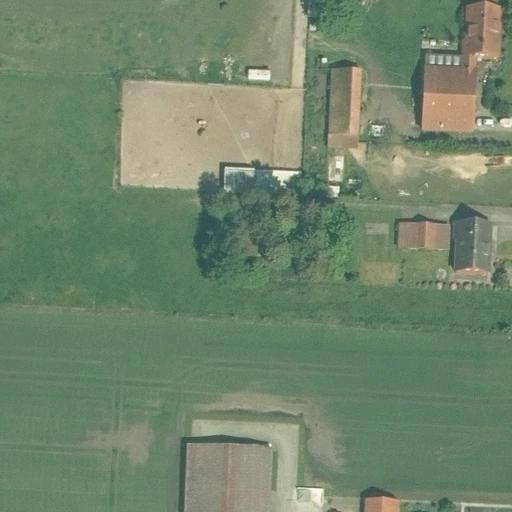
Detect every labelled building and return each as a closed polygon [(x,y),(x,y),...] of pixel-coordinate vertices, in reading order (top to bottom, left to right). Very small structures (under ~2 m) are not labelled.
[(506,63),(508,12),(471,11),(469,61),(485,62),(506,63)] [(469,61),(469,71),(485,71),(485,62),(469,61)] [(469,71),(426,69),(424,132),(483,134),(485,71),(469,71)] [(370,73),(339,71),(336,129),(367,131),(370,73)] [(256,174),(256,197),(299,197),(299,174),(256,174)] [(455,228),(409,226),(407,250),(454,253),(455,228)] [(497,228),(457,227),(456,274),(496,275),(497,228)] [(276,511),(280,450),(193,446),(189,511),(276,511)] [(406,511),(407,504),(373,503),(372,511),(406,511)]
